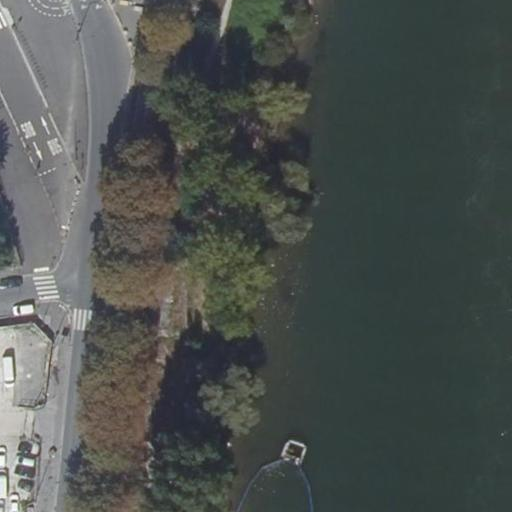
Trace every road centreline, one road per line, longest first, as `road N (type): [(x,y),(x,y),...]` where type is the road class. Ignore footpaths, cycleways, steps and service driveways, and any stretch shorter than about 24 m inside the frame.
road 1 (secondary): [(96,284),(118,75),(85,0)]
road 2 (secondary): [(65,511),(96,284)]
